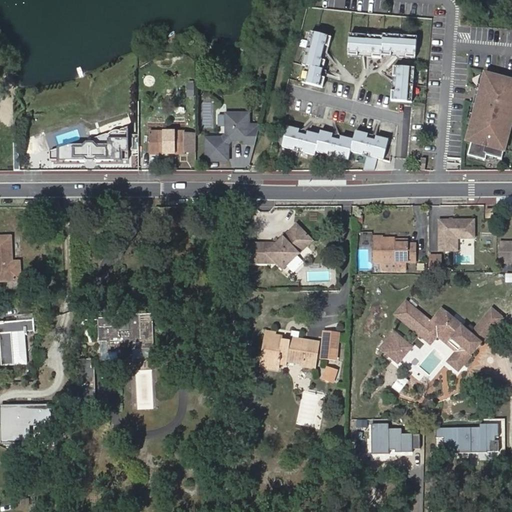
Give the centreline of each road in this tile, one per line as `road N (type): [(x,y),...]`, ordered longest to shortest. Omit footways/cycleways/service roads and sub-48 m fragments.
road 1 (residential): [(438,191),(0,191)]
road 2 (residential): [(448,46),(438,191)]
